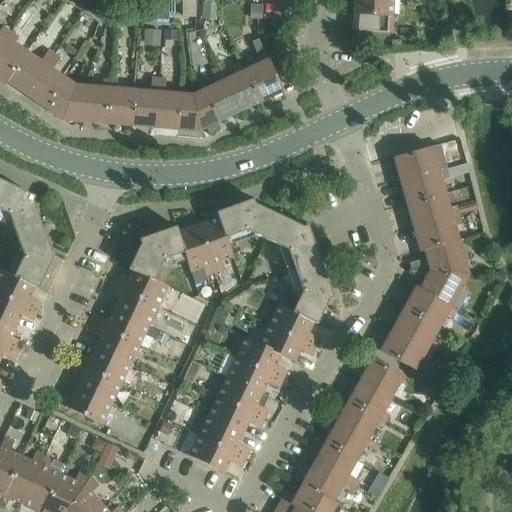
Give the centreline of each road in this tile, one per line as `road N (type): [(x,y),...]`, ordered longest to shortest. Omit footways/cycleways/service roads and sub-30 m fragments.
road 1 (residential): [(240,511),(383,272),(342,121)]
road 2 (unclassified): [(14,390),(120,178)]
road 3 (unclassified): [(120,178),(248,163),(342,121)]
road 4 (unclassified): [(342,121),(419,82),(511,70)]
road 5 (residential): [(317,0),(313,64),(342,121)]
road 6 (unclassified): [(0,134),(120,178)]
